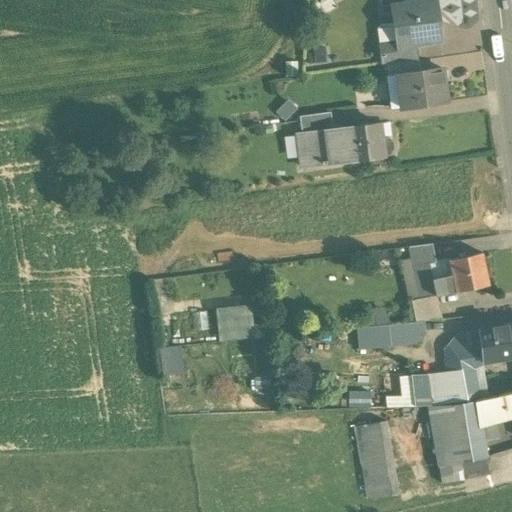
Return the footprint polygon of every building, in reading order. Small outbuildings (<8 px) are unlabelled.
[(414,3),(410,0),(404,1),(401,5),(398,6),(400,22),(394,23),(397,40),(398,47),(415,45),(440,41),(437,21),(433,18),(430,1),(414,4),(414,3)] [(394,23),(380,25),(377,29),(379,42),(397,40),(394,23)] [(379,42),(382,65),(386,64),(417,60),(415,45),(398,47),(397,40),(379,42)] [(417,60),(386,64),(388,77),(397,76),(418,74),(423,73),(421,60),(417,60)] [(418,74),(397,76),(397,79),(403,78),(407,106),(401,107),(402,108),(446,102),(442,70),(423,73),(418,74)] [(331,113),(299,117),(301,134),(332,130),(332,128),(331,113)] [(378,124),(346,128),(351,161),(382,157),(382,156),(388,155),(392,149),(391,143),(386,139),(380,139),(378,124)] [(301,134),(303,154),(300,159),(300,163),(306,167),(351,161),(346,128),(337,130),(332,128),(332,130),(301,134)] [(405,304),(411,302),(435,298),(431,276),(449,272),(446,261),(435,263),(431,243),(394,248),(405,304)] [(482,254),(446,261),(449,272),(431,276),(435,298),(489,287),(482,254)] [(440,319),(435,298),(411,302),(415,322),(422,321),(440,319)] [(248,309),(214,311),(216,341),(250,338),(248,309)] [(198,329),(210,326),(206,312),(194,315),(198,329)] [(415,322),(355,328),(358,350),(418,344),(417,334),(423,334),(422,321),(415,322)] [(511,325),(477,330),(481,362),(482,362),(511,357),(511,325)] [(477,330),(458,333),(453,337),(445,346),(448,372),(426,374),(429,406),(453,404),(475,400),(476,403),(479,402),(472,369),(483,367),(482,362),(481,362),(477,330)] [(160,375),(180,373),(178,349),(158,351),(160,375)] [(426,374),(409,375),(409,376),(413,406),(429,406),(426,374)] [(409,376),(398,377),(400,396),(383,397),(377,407),(377,408),(413,406),(409,376)] [(511,393),(479,402),(476,403),(479,422),(511,413),(511,393)] [(475,400),(453,404),(456,421),(451,422),(453,432),(455,447),(460,446),(464,462),(485,457),(482,442),(479,422),(476,403),(475,400)] [(453,404),(429,406),(433,435),(453,432),(451,422),(456,421),(453,404)] [(386,423),(356,428),(367,494),(397,489),(386,423)] [(455,447),(453,432),(433,435),(442,485),(460,482),(459,463),(464,462),(460,446),(455,447)] [(511,434),(482,442),(485,457),(511,449),(511,434)]
